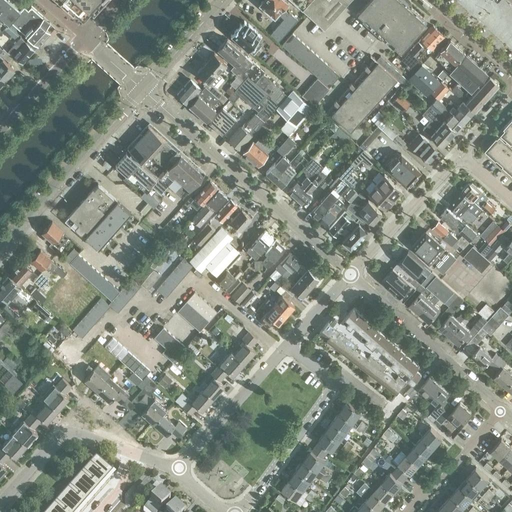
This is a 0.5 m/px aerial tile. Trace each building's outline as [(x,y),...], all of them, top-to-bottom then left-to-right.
[(0,0),(0,31),(3,28),(10,21),(24,5),(23,0),(0,0)] [(71,0),(85,12),(95,0),(71,0)] [(297,19),(289,12),(288,13),(282,7),(287,2),(285,0),(262,0),(259,4),(274,17),(277,13),(283,18),(269,34),(277,41),(297,19)] [(291,0),(325,29),(350,0),(291,0)] [(423,16),(405,0),(368,0),(356,14),(398,51),(424,23),(420,19),(423,16)] [(430,7),(423,2),(421,4),(427,10),(430,7)] [(24,5),(10,21),(21,31),(37,46),(50,31),(51,30),(51,24),(50,23),(50,22),(31,5),(28,8),(24,5)] [(261,35),(257,31),(257,30),(249,23),(248,23),(244,20),(244,21),(242,24),(241,23),(241,22),(230,33),(231,34),(248,49),(249,49),(259,38),(261,35)] [(10,21),(3,28),(14,38),(21,31),(10,21)] [(433,25),(421,38),(426,42),(427,43),(439,30),(433,25)] [(444,35),(439,30),(427,43),(426,42),(421,47),(423,49),(421,51),(416,56),(422,62),(427,57),(427,56),(433,49),(432,48),(444,35)] [(292,33),(282,44),(286,48),(297,37),(292,33)] [(235,64),(247,74),(248,75),(253,80),(255,82),(263,73),(265,71),(227,37),(217,48),(235,64)] [(297,37),(286,48),(291,53),(301,41),(297,37)] [(22,63),(34,50),(20,38),(8,51),(22,63)] [(416,56),(421,51),(423,49),(421,47),(426,42),(421,38),(410,50),(401,59),(406,64),(414,70),(418,66),(418,67),(421,63),(422,62),(416,56)] [(450,39),(434,57),(448,70),(464,52),(450,39)] [(301,41),(291,53),(295,57),(306,45),(301,41)] [(306,45),(295,57),(300,61),(311,49),(306,45)] [(0,53),(8,61),(13,57),(3,48),(2,48),(0,46),(0,53)] [(311,49),(300,61),(304,65),(315,53),(311,49)] [(219,74),(227,64),(214,52),(206,61),(213,68),(219,74)] [(315,53),(304,65),(309,69),(320,57),(315,53)] [(336,99),(335,100),(333,101),(335,103),(328,110),(350,130),(397,78),(403,83),(407,79),(380,55),(376,60),(370,54),(369,56),(373,59),(369,64),(370,65),(369,66),(366,64),(364,67),(366,69),(365,71),(364,70),(353,82),(354,83),(353,84),(351,82),(349,84),(350,86),(338,99),(338,100),(338,101),(336,99)] [(476,63),(466,54),(449,72),(471,91),(487,73),(476,63)] [(320,57),(309,69),(314,73),(324,61),(320,57)] [(3,59),(0,61),(0,74),(6,79),(15,70),(3,59)] [(222,76),(219,74),(213,68),(206,61),(197,72),(208,82),(205,87),(217,98),(221,102),(222,101),(223,102),(227,97),(214,85),(222,76)] [(324,61),(314,73),(318,77),(329,65),(324,61)] [(421,63),(418,67),(407,78),(426,95),(440,80),(421,63)] [(247,74),(235,64),(231,69),(243,79),(247,74)] [(329,65),(318,77),(329,87),(340,75),(329,65)] [(443,67),(438,73),(443,77),(448,71),(443,67)] [(283,91),(263,73),(255,82),(267,92),(275,100),(279,104),(287,95),(283,91)] [(253,133),(256,130),(258,128),(263,122),(279,104),(275,100),(267,92),(255,82),(253,80),(248,75),(235,90),(238,93),(245,100),(252,106),(254,108),(258,111),(256,113),(255,112),(242,127),(241,126),(229,140),(239,149),(249,138),(253,133)] [(236,88),(243,80),(237,75),(230,83),(236,88)] [(474,110),(499,83),(491,77),(473,96),(472,95),(465,102),(474,110)] [(187,103),(201,88),(190,78),(177,94),(187,103)] [(314,106),(329,89),(317,78),(302,95),(314,106)] [(430,91),(436,97),(438,99),(449,87),(441,80),(440,80),(430,91)] [(290,92),(293,88),(288,83),(284,87),(290,92)] [(231,84),(225,90),(229,94),(235,88),(231,84)] [(234,102),(240,95),(235,90),(228,97),(234,102)] [(288,134),(312,107),(293,90),(277,108),(288,118),(280,128),(288,134)] [(403,111),(410,103),(398,93),(391,101),(403,111)] [(189,104),(197,112),(207,101),(198,94),(189,104)] [(449,110),(450,109),(445,105),(438,99),(436,97),(429,105),(438,113),(441,110),(445,114),(446,113),(449,116),(446,119),(457,129),(464,122),(452,112),(449,110)] [(207,101),(197,112),(205,119),(221,102),(217,98),(211,105),(207,101)] [(208,122),(215,128),(236,105),(228,98),(223,103),(221,104),(223,106),(208,122)] [(450,100),(445,105),(450,109),(449,110),(452,112),(464,122),(474,110),(465,102),(463,100),(457,107),(450,100)] [(236,105),(215,128),(222,134),(243,111),(236,105)] [(455,131),(444,121),(441,124),(438,121),(439,121),(435,117),(437,114),(429,106),(422,114),(426,118),(449,138),(455,131)] [(426,118),(422,114),(430,121),(423,128),(442,146),(449,138),(426,118)] [(373,120),(379,125),(381,128),(385,123),(383,122),(384,121),(378,115),(373,120)] [(330,127),(334,123),(330,119),(326,123),(330,127)] [(511,120),(488,148),(495,154),(494,155),(511,171),(511,120)] [(334,132),(339,127),(335,123),(330,128),(334,132)] [(359,145),(363,149),(382,129),(392,139),(393,139),(401,147),(405,142),(385,124),(381,129),(377,125),(359,145)] [(150,125),(129,148),(145,163),(166,140),(150,125)] [(350,138),(339,127),(331,135),(334,138),(337,135),(346,143),(350,138)] [(428,161),(438,150),(420,133),(409,144),(428,161)] [(276,149),(282,154),(287,152),(296,141),(289,135),(276,149)] [(266,153),(271,148),(259,138),(255,143),(253,141),(243,152),(257,165),(267,154),(266,153)] [(196,166),(166,140),(145,163),(158,175),(169,184),(182,196),(204,173),(196,166)] [(127,151),(115,163),(132,179),(137,174),(140,176),(141,175),(151,184),(150,184),(161,194),(169,184),(158,175),(145,163),(129,148),(127,151)] [(290,161),(273,179),(280,186),(290,175),(290,176),(296,169),(294,168),(304,156),(301,154),(304,151),(301,148),(298,151),(290,161)] [(363,149),(351,162),(357,166),(363,159),(371,166),(376,161),(363,149)] [(420,171),(401,153),(397,157),(395,156),(389,162),(390,162),(392,163),(387,168),(399,178),(399,180),(401,180),(406,185),(409,182),(410,183),(418,175),(417,174),(420,171)] [(273,179),(290,161),(282,154),(266,173),(273,179)] [(287,192),(295,199),(321,169),(320,169),(318,171),(312,166),(317,161),(312,157),(304,166),(308,170),(304,174),(306,176),(302,180),(304,182),(302,186),(297,181),(287,192)] [(108,170),(112,166),(107,161),(106,162),(103,165),(103,166),(108,170)] [(357,181),(349,175),(357,166),(351,162),(339,175),(352,187),(357,181)] [(321,169),(295,199),(302,205),(312,195),(307,190),(310,187),(312,189),(316,184),(317,185),(322,179),(326,174),(321,169)] [(329,185),(340,173),(336,170),(326,181),(329,185)] [(384,175),(376,184),(394,200),(402,191),(384,175)] [(321,200),(316,206),(311,212),(318,219),(327,209),(329,207),(328,206),(342,191),(348,184),(339,176),(330,185),(332,190),(329,192),(321,200)] [(203,204),(207,200),(218,188),(210,180),(189,202),(191,204),(196,209),(202,203),(203,204)] [(469,183),(463,190),(476,202),(483,209),(489,214),(496,207),(487,199),(484,202),(477,196),(482,190),(473,182),(470,184),(469,183)] [(98,248),(130,211),(98,183),(96,185),(66,219),(98,248)] [(394,200),(376,184),(368,193),(386,209),(394,200)] [(358,194),(352,187),(344,196),(350,202),(351,201),(358,194)] [(227,195),(218,188),(207,200),(208,201),(192,218),(199,225),(227,195)] [(463,190),(450,204),(466,219),(467,217),(472,222),(483,209),(476,202),(463,190)] [(163,197),(158,192),(151,201),(156,205),(163,197)] [(215,228),(237,205),(230,198),(210,220),(212,222),(210,224),(215,228)] [(328,210),(327,209),(318,219),(325,226),(337,213),(336,212),(340,207),(344,203),(338,198),(334,202),(336,203),(332,207),(331,207),(328,210)] [(368,201),(363,206),(351,201),(350,202),(349,204),(348,204),(346,207),(359,218),(367,225),(369,227),(381,213),(368,201)] [(144,214),(152,205),(148,202),(140,210),(144,214)] [(462,235),(470,241),(477,233),(466,224),(463,221),(447,208),(441,215),(456,228),(455,230),(459,233),(459,232),(462,235)] [(226,227),(231,232),(237,226),(241,230),(252,218),(242,209),(226,227)] [(336,235),(345,226),(351,231),(358,223),(356,221),(345,211),(329,229),(336,235)] [(186,223),(176,214),(173,217),(183,226),(186,223)] [(365,228),(367,225),(359,218),(356,221),(358,223),(351,231),(352,232),(343,241),(351,249),(368,230),(365,228)] [(506,230),(511,223),(511,222),(508,219),(501,226),(506,230)] [(492,245),(505,230),(493,220),(480,235),(492,245)] [(69,235),(63,230),(52,221),(42,232),(59,247),(69,235)] [(433,228),(443,238),(446,240),(456,248),(459,244),(464,248),(470,241),(462,235),(458,239),(449,231),(439,221),(433,228)] [(208,223),(194,238),(200,244),(214,229),(208,223)] [(239,250),(227,239),(228,239),(228,236),(223,232),(225,229),(221,225),(189,259),(201,270),(206,264),(216,274),(239,250)] [(265,230),(256,240),(246,251),(249,253),(255,258),(265,247),(264,247),(273,237),(265,230)] [(448,248),(427,230),(420,238),(442,257),(450,265),(456,258),(447,249),(448,248)] [(493,245),(498,249),(499,250),(510,238),(504,233),(493,245)] [(442,257),(420,238),(412,246),(426,259),(427,258),(435,265),(443,272),(450,265),(442,257)] [(265,252),(268,255),(261,262),(267,268),(274,260),(285,248),(276,239),(265,252)] [(485,256),(493,247),(489,242),(480,251),(485,256)] [(473,245),(463,256),(468,260),(478,249),(473,245)] [(78,252),(73,248),(63,259),(68,263),(78,252)] [(41,249),(31,260),(41,269),(42,270),(52,259),(41,249)] [(157,249),(134,276),(147,288),(152,283),(159,274),(152,269),(164,255),(157,249)] [(478,249),(468,260),(473,264),(482,253),(478,249)] [(399,261),(408,269),(415,275),(415,276),(420,270),(427,276),(432,271),(409,250),(405,254),(403,253),(398,258),(400,260),(399,261)] [(291,252),(281,263),(281,262),(275,268),(281,274),(271,285),(275,289),(280,284),(291,272),(292,272),(301,262),(291,252)] [(78,253),(70,262),(75,266),(83,257),(78,253)] [(482,253),(473,264),(477,268),(486,257),(483,254),(482,253)] [(184,256),(180,261),(190,269),(193,265),(184,256)] [(83,257),(75,266),(79,270),(87,261),(83,257)] [(486,257),(477,268),(482,272),(491,261),(486,257)] [(21,283),(33,270),(22,261),(10,273),(21,283)] [(87,261),(79,270),(83,274),(91,265),(87,261)] [(180,261),(176,266),(186,274),(190,269),(180,261)] [(408,269),(399,261),(394,267),(405,277),(410,281),(415,275),(408,269)] [(91,265),(83,274),(88,278),(96,269),(91,265)] [(176,266),(172,270),(182,278),(186,274),(176,266)] [(394,289),(405,277),(394,267),(393,266),(385,276),(387,277),(385,280),(383,278),(383,279),(394,289)] [(225,290),(236,278),(226,268),(215,280),(225,290)] [(96,269),(88,278),(92,282),(100,273),(96,269)] [(292,286),(285,280),(281,285),(285,289),(292,295),(296,290),(302,296),(318,278),(308,269),(292,286)] [(172,270),(168,275),(178,283),(182,278),(172,270)] [(42,271),(33,280),(42,288),(50,278),(48,276),(42,271)] [(100,273),(92,282),(97,286),(105,277),(100,273)] [(446,283),(436,274),(426,285),(424,287),(410,303),(420,312),(436,294),(446,283)] [(168,275),(164,280),(174,288),(178,283),(168,275)] [(22,308),(27,302),(16,292),(21,287),(8,276),(0,284),(0,294),(8,302),(11,298),(22,308)] [(132,276),(128,281),(138,289),(142,285),(132,276)] [(105,277),(97,286),(101,290),(109,281),(105,277)] [(410,294),(417,287),(410,281),(405,277),(394,289),(406,299),(410,294)] [(164,280),(160,284),(170,292),(174,288),(164,280)] [(109,281),(101,290),(111,300),(112,299),(116,294),(119,290),(111,283),(109,281)] [(128,281),(124,285),(134,294),(138,289),(128,281)] [(243,282),(231,295),(239,302),(251,289),(243,282)] [(459,295),(446,283),(436,294),(440,298),(450,306),(459,295)] [(156,289),(157,289),(166,297),(170,292),(160,284),(156,289)] [(410,303),(421,290),(424,287),(420,284),(416,287),(417,287),(410,294),(406,299),(410,303)] [(124,285),(120,290),(130,298),(134,294),(124,285)] [(288,299),(292,295),(285,289),(281,285),(280,285),(276,289),(282,294),(274,303),(286,314),(294,305),(288,299)] [(36,286),(30,292),(42,303),(47,297),(40,290),(36,286)] [(74,287),(66,296),(71,300),(79,291),(74,287)] [(119,290),(116,294),(126,303),(130,298),(120,290),(119,290)] [(186,300),(191,304),(199,295),(195,291),(186,300)] [(252,291),(241,302),(244,305),(255,294),(252,291)] [(116,294),(112,299),(122,307),(126,303),(116,294)] [(441,308),(435,303),(440,298),(436,294),(420,312),(429,320),(441,308)] [(191,304),(195,308),(204,299),(199,295),(191,304)] [(465,316),(461,313),(459,316),(458,315),(456,317),(452,313),(464,299),(459,295),(450,306),(439,318),(444,321),(440,326),(449,334),(461,321),(465,316)] [(101,297),(97,301),(106,310),(110,305),(108,303),(101,297)] [(278,323),(286,314),(274,303),(268,297),(264,302),(270,307),(260,319),(268,326),(274,320),(278,323)] [(111,300),(108,303),(110,305),(118,312),(122,307),(112,299),(111,300)] [(204,299),(195,308),(200,312),(208,303),(204,299)] [(182,315),(191,304),(186,300),(177,310),(182,315)] [(511,311),(511,303),(508,300),(502,306),(510,313),(511,311)] [(97,301),(93,306),(102,314),(106,310),(97,301)] [(34,304),(32,307),(45,319),(50,313),(36,302),(34,304)] [(13,319),(14,317),(15,318),(18,315),(17,314),(17,313),(6,303),(1,308),(13,319)] [(208,303),(200,312),(204,316),(212,307),(208,303)] [(495,311),(486,303),(478,312),(487,319),(495,311)] [(186,319),(195,308),(191,304),(182,315),(186,319)] [(93,306),(89,311),(98,319),(102,314),(93,306)] [(501,306),(496,311),(505,319),(510,314),(501,306)] [(212,307),(204,316),(209,320),(217,311),(212,307)] [(354,307),(348,313),(343,319),(345,320),(340,327),(330,320),(320,333),(397,391),(407,379),(414,371),(419,365),(354,307)] [(191,323),(200,312),(195,308),(186,319),(191,323)] [(89,311),(85,315),(94,323),(98,319),(89,311)] [(505,319),(496,311),(491,316),(500,324),(505,319)] [(195,326),(204,316),(200,312),(191,323),(195,326)] [(337,320),(340,317),(339,314),(337,312),(335,313),(332,317),(337,320)] [(0,337),(9,328),(10,330),(14,326),(0,313),(0,337)] [(233,319),(227,314),(223,318),(229,323),(233,319)] [(85,315),(81,320),(90,328),(94,323),(85,315)] [(472,326),(478,331),(487,320),(482,315),(472,326)] [(199,330),(203,326),(209,320),(204,316),(195,326),(199,330)] [(500,324),(491,316),(488,320),(487,321),(496,329),(500,324)] [(81,320),(76,324),(86,333),(90,328),(81,320)] [(470,330),(461,321),(449,334),(459,343),(470,330)] [(496,329),(487,321),(482,326),(488,331),(491,334),(496,329)] [(76,324),(73,329),(82,337),(86,333),(76,324)] [(473,348),(488,331),(482,326),(468,343),(473,348)] [(158,341),(167,330),(163,327),(154,337),(158,341)] [(163,345),(172,334),(167,330),(158,341),(163,345)] [(251,346),(257,339),(248,331),(242,339),(245,342),(234,354),(243,363),(255,350),(251,346)] [(167,349),(176,338),(172,334),(163,345),(166,348),(167,349)] [(110,350),(117,341),(113,337),(105,346),(110,350)] [(172,353),(181,342),(176,338),(167,349),(172,353)] [(55,349),(46,341),(43,344),(52,353),(55,349)] [(114,354),(122,345),(117,341),(110,350),(114,354)] [(185,346),(181,342),(172,353),(176,357),(185,346)] [(199,351),(189,343),(185,348),(195,356),(199,351)] [(119,358),(127,350),(122,345),(114,354),(119,358)] [(488,361),(493,366),(501,357),(496,353),(493,356),(480,345),(472,354),(484,365),(488,361)] [(166,348),(162,352),(172,361),(176,357),(172,353),(167,349),(166,348)] [(124,363),(132,354),(127,350),(119,358),(124,363)] [(230,351),(217,366),(226,374),(228,371),(232,375),(243,363),(234,354),(230,351)] [(128,367),(136,358),(132,354),(124,363),(128,367)] [(18,364),(8,356),(3,361),(13,370),(18,364)] [(186,363),(178,356),(172,362),(180,370),(186,363)] [(507,362),(501,357),(493,366),(499,371),(495,375),(508,386),(511,381),(511,374),(503,366),(507,362)] [(133,371),(141,362),(136,358),(128,367),(133,371)] [(138,375),(146,366),(141,362),(133,371),(138,375)] [(89,364),(84,369),(89,374),(85,379),(97,390),(106,380),(109,377),(111,374),(98,363),(93,369),(89,364)] [(142,379),(150,370),(146,366),(138,375),(142,379)] [(223,385),(219,382),(226,374),(217,366),(210,373),(206,378),(210,382),(203,389),(213,397),(223,385)] [(428,396),(440,383),(430,374),(425,379),(418,374),(414,371),(407,379),(411,383),(413,385),(403,394),(409,400),(412,397),(412,396),(419,388),(428,396)] [(142,381),(133,372),(128,377),(141,389),(130,401),(126,398),(121,403),(130,411),(133,407),(140,413),(142,412),(145,408),(138,401),(146,392),(149,395),(158,386),(147,376),(142,381)] [(170,379),(165,374),(158,382),(164,387),(170,379)] [(23,383),(14,375),(5,385),(14,393),(23,383)] [(106,380),(97,390),(110,401),(113,397),(121,403),(129,394),(109,377),(106,380)] [(54,384),(44,395),(50,400),(59,408),(69,397),(65,393),(71,386),(63,378),(56,385),(54,384)] [(450,392),(440,383),(428,396),(438,405),(435,408),(428,415),(434,420),(448,405),(450,403),(444,398),(450,392)] [(197,406),(201,410),(213,397),(203,389),(192,402),(188,399),(181,406),(190,414),(197,406)] [(167,409),(154,398),(153,399),(149,395),(146,392),(138,401),(145,408),(142,412),(154,423),(163,414),(167,409)] [(23,408),(26,403),(20,398),(16,403),(23,408)] [(46,422),(59,408),(50,400),(37,414),(34,411),(31,413),(40,421),(42,418),(46,422)] [(348,401),(341,411),(354,421),(362,412),(348,401)] [(452,409),(448,405),(434,420),(439,425),(448,415),(459,425),(471,412),(460,401),(452,409)] [(408,413),(402,408),(398,413),(397,414),(403,419),(408,413)] [(341,411),(333,421),(347,431),(354,421),(341,411)] [(37,432),(33,429),(40,421),(31,413),(25,421),(24,420),(13,432),(17,436),(26,444),(37,432)] [(175,425),(163,414),(154,423),(166,434),(170,430),(178,437),(185,428),(178,421),(175,425)] [(363,432),(369,424),(362,419),(356,427),(363,432)] [(333,421),(326,430),(340,441),(347,431),(333,421)] [(388,427),(383,433),(393,442),(399,436),(388,427)] [(423,436),(434,446),(443,437),(431,427),(423,436)] [(340,441),(326,430),(319,440),(320,441),(316,445),(327,453),(330,449),(332,450),(340,441)] [(15,457),(26,444),(17,436),(13,432),(2,445),(3,446),(0,448),(9,456),(11,453),(15,457)] [(423,436),(415,445),(426,455),(434,446),(423,436)] [(511,446),(503,438),(492,450),(501,458),(511,446)] [(348,453),(354,445),(347,440),(341,448),(348,453)] [(327,453),(316,445),(312,450),(311,450),(304,460),(329,478),(332,474),(326,470),(327,469),(321,465),(325,460),(323,458),(327,453)] [(418,464),(426,455),(415,445),(407,454),(418,464)] [(511,465),(511,446),(501,458),(511,467),(511,465)] [(0,474),(6,467),(2,463),(9,456),(0,448),(0,474)] [(407,454),(399,463),(396,461),(392,465),(396,469),(405,477),(409,472),(410,473),(418,464),(407,454)] [(96,458),(48,511),(78,511),(92,496),(99,489),(106,481),(113,473),(96,458)] [(326,482),(329,478),(304,460),(297,469),(311,479),(314,474),(320,478),(326,482)] [(487,462),(483,465),(489,470),(493,467),(487,462)] [(365,471),(359,466),(354,472),(360,477),(365,471)] [(490,479),(477,467),(469,476),(481,488),(490,479)] [(303,489),(311,479),(297,469),(290,479),(303,489)] [(405,477),(396,469),(392,473),(391,472),(383,481),(394,491),(402,482),(401,481),(405,477)] [(496,470),(492,473),(499,479),(502,475),(496,470)] [(469,476),(461,485),(473,497),(481,488),(469,476)] [(502,482),(508,487),(511,483),(505,478),(502,482)] [(290,479),(282,488),(296,499),(303,489),(290,479)] [(357,489),(362,493),(370,484),(366,480),(357,489)] [(394,491),(383,481),(375,490),(386,500),(390,496),(394,491)] [(139,501),(151,488),(144,483),(133,496),(139,501)] [(351,490),(345,485),(340,491),(345,496),(351,490)] [(473,497),(461,485),(453,494),(465,506),(473,497)] [(367,499),(378,509),(386,500),(375,490),(371,486),(362,495),(366,499),(367,499)] [(312,501),(318,493),(311,488),(305,497),(312,501)] [(489,488),(486,491),(492,497),(495,493),(489,488)] [(488,501),(492,497),(486,491),(482,495),(488,501)] [(167,511),(171,508),(166,504),(168,501),(169,502),(169,501),(158,492),(144,508),(148,511),(167,511)] [(283,502),(285,498),(279,493),(276,497),(283,502)] [(453,494),(444,503),(454,511),(459,511),(465,506),(453,494)] [(359,507),(358,508),(363,511),(375,511),(378,509),(367,499),(366,499),(359,507)] [(454,511),(444,503),(436,511),(454,511)]
